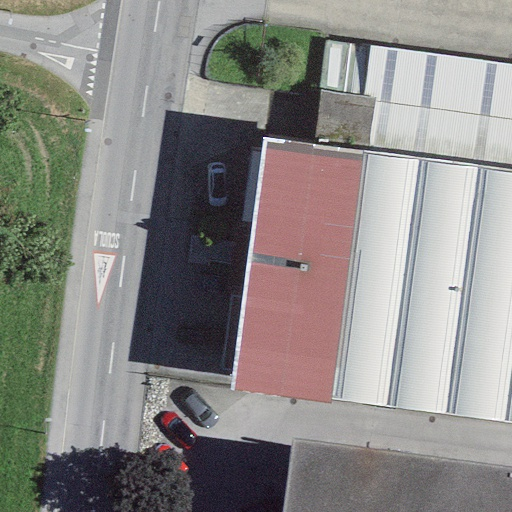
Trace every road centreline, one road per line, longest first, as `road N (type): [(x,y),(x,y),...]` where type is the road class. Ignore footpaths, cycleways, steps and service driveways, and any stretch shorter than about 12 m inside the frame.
road 1 (residential): [(150,61),(97,511)]
road 2 (unknown): [(110,398),(511,464)]
road 3 (residential): [(150,61),(0,31)]
